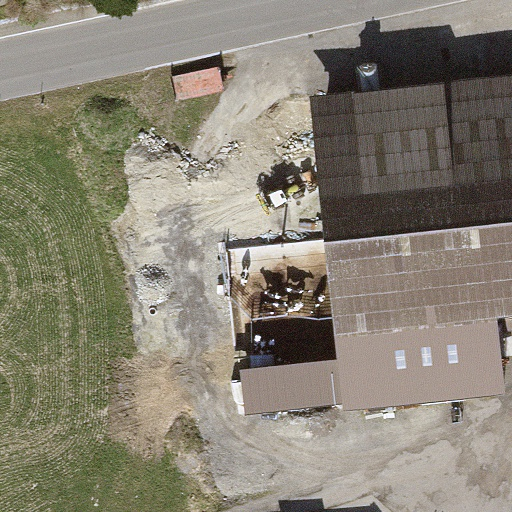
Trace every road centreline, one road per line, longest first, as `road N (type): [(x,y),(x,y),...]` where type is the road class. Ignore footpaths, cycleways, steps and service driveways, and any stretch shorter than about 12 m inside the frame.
road 1 (tertiary): [(349,0),(0,76)]
road 2 (track): [(294,511),(402,475),(443,413)]
